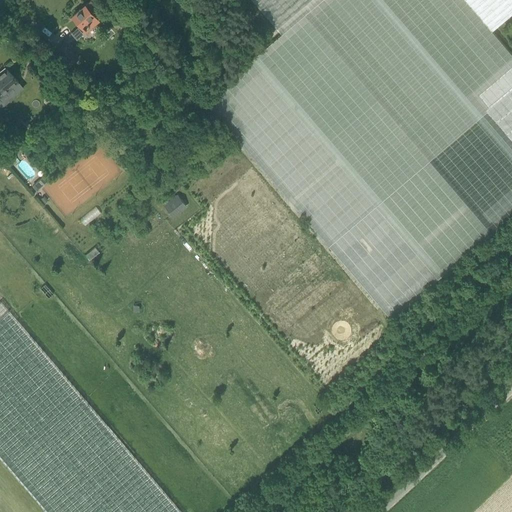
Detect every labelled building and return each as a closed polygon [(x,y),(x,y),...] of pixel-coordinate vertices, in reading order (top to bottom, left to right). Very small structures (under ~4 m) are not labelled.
[(95,6),(90,0),(72,16),(86,32),(99,21),(90,11),(95,6)] [(251,0),(275,28),(280,35),(203,101),(284,194),(356,279),(390,319),(511,216),(511,55),(491,32),(464,0),(251,0)] [(511,0),(464,0),(491,32),(511,13),(511,0)] [(69,67),(79,59),(65,43),(55,51),(69,67)] [(0,98),(18,83),(6,69),(0,73),(0,98)] [(56,103),(67,102),(65,94),(55,96),(56,103)] [(42,177),(33,186),(37,191),(47,182),(42,177)] [(173,218),(187,207),(177,195),(163,206),(173,218)] [(54,294),(45,284),(40,289),(49,299),(54,294)] [(180,511),(63,374),(1,302),(0,303),(0,457),(46,511),(180,511)]
